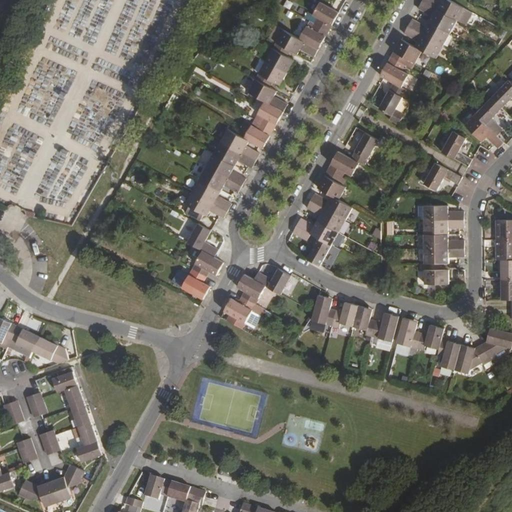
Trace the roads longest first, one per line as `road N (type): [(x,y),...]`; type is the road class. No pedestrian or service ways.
road 1 (residential): [(273,251),(338,287),(436,312),(459,309),(476,293),(480,196),(511,156)]
road 2 (residential): [(361,0),(231,221),(238,263)]
road 3 (residential): [(273,251),(410,0)]
road 4 (residential): [(10,282),(44,307),(187,347)]
road 5 (residential): [(299,511),(127,459)]
road 6 (residential): [(187,347),(127,459)]
